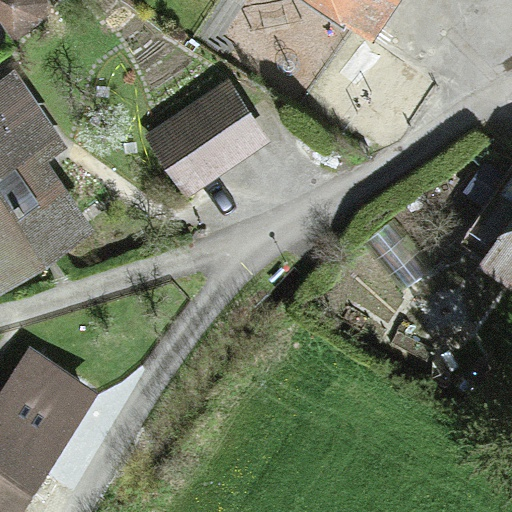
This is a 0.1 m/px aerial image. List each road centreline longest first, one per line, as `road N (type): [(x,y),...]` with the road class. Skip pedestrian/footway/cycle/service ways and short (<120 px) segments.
road 1 (residential): [(436,141),(251,240),(0,318)]
road 2 (residential): [(504,0),(436,141)]
